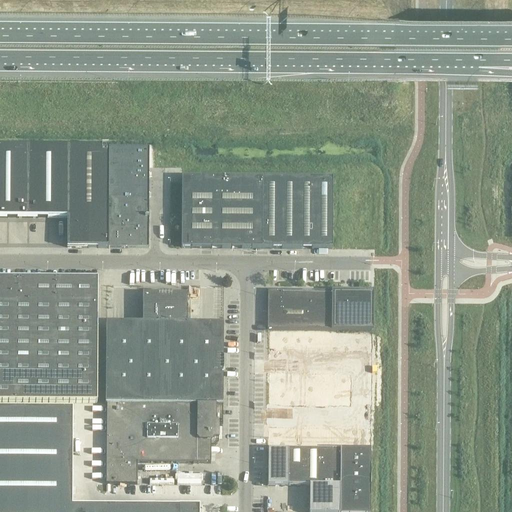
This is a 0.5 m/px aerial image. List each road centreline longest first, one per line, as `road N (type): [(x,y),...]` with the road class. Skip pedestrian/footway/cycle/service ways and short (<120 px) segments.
road 1 (motorway): [(511,38),(0,35)]
road 2 (motorway): [(0,56),(478,59)]
road 3 (tertiary): [(446,0),(444,260)]
road 4 (tertiary): [(444,260),(442,511)]
road 5 (unclassified): [(247,511),(248,265)]
road 6 (unknown): [(211,499),(90,498),(82,417)]
road 7 (unclassified): [(0,263),(154,263)]
